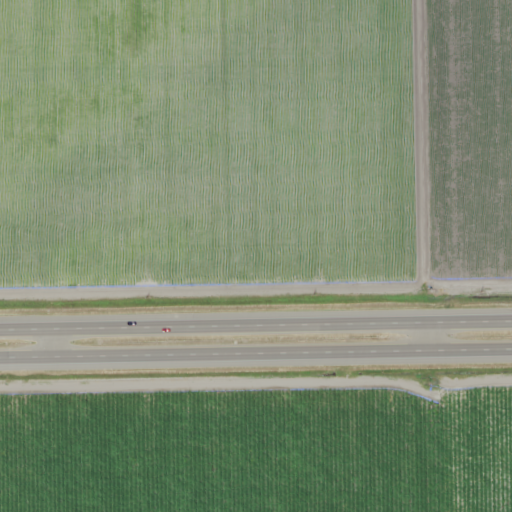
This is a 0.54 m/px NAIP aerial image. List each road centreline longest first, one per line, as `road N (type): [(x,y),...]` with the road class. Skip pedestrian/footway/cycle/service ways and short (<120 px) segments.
road 1 (primary): [(0,359),(511,350)]
road 2 (primary): [(511,323),(0,331)]
